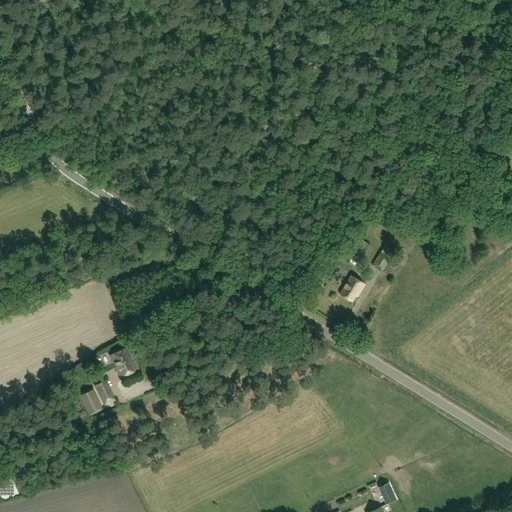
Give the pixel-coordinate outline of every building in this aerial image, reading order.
[(350,259),(359,264),(371,245),(362,240),(350,259)] [(411,251),(403,248),(398,259),(407,263),(411,251)] [(381,252),(373,266),(382,271),(391,257),(381,252)] [(353,302),(357,296),(358,297),(366,285),(352,276),(340,294),(353,302)] [(128,348),(112,356),(122,378),(138,370),(128,348)] [(114,399),(105,381),(96,385),(105,403),(114,399)] [(101,408),(93,390),(82,395),(91,414),(101,408)] [(397,500),(389,484),(379,488),(387,504),(397,500)]
